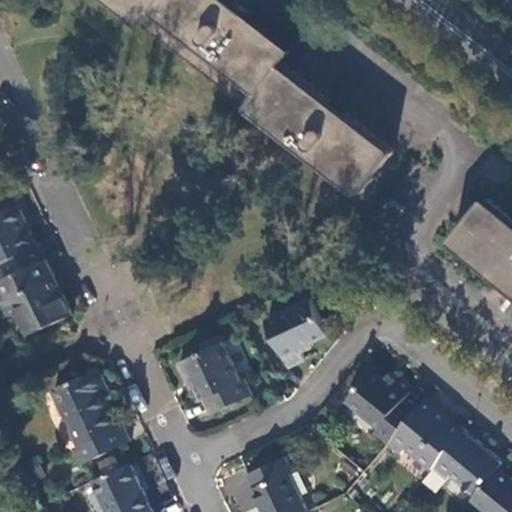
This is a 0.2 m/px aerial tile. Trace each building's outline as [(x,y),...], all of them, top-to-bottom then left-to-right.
[(111,0),(363,193),(397,148),(287,63),(292,57),(290,43),(234,0),(111,0)] [(511,218),(487,198),(452,241),(508,288),(511,290),(511,218)] [(10,277),(48,260),(41,244),(39,245),(20,204),(0,212),(0,262),(2,261),(10,277)] [(56,279),(48,260),(10,277),(0,281),(0,304),(5,315),(20,308),(32,334),(73,315),(61,289),(59,290),(54,280),(56,279)] [(0,281),(10,277),(2,261),(0,262),(0,281)] [(327,271),(332,282),(348,274),(343,263),(327,271)] [(268,320),(291,368),(307,360),(302,349),(332,336),(314,299),(268,320)] [(202,354),(225,343),(222,337),(200,347),(202,354)] [(243,382),(225,343),(202,354),(181,364),(188,380),(193,378),(204,401),(206,400),(213,415),(255,395),(248,380),(243,382)] [(77,448),(83,463),(131,441),(124,426),(121,427),(105,392),(109,390),(100,369),(56,389),(82,446),(77,448)] [(391,444),(417,412),(405,400),(415,390),(401,378),(393,387),(389,383),(374,371),(349,401),(381,427),(377,433),(391,444)] [(440,409),(428,399),(417,412),(391,444),(403,453),(408,447),(435,469),(437,467),(468,430),(450,415),(441,408),(440,409)] [(483,442),(468,430),(437,467),(451,478),(454,475),(478,495),(501,468),(507,462),(483,442)] [(308,511),(291,473),(293,472),(287,459),(251,475),(257,489),(254,490),(264,511),(308,511)] [(148,511),(154,510),(131,464),(96,481),(111,511),(148,511)] [(501,468),(478,495),(475,499),(490,511),(511,511),(511,476),(501,468)]
